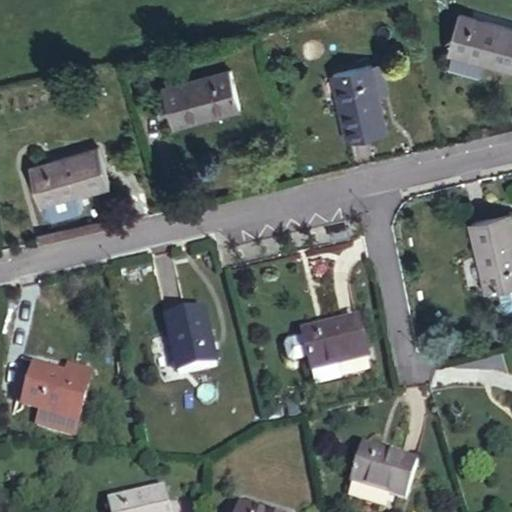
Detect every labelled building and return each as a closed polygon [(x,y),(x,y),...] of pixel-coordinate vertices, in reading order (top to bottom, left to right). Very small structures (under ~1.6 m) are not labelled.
[(511,60),(511,18),(462,3),(449,40),(511,60)] [(388,61),(378,63),(385,91),(394,89),(388,61)] [(333,73),(351,144),(395,133),(385,91),(378,63),(333,73)] [(233,71),(167,86),(176,126),(242,110),(233,71)] [(40,204),(108,190),(99,147),(30,163),(40,204)] [(511,215),(480,224),(499,294),(511,290),(511,215)] [(216,367),(200,307),(162,317),(179,377),(216,367)] [(373,361),(363,322),(344,327),(309,335),(318,373),(373,361)] [(46,365),(33,405),(90,422),(104,382),(46,365)] [(413,511),(428,479),(408,470),(371,455),(355,491),(401,511),(413,511)] [(177,511),(174,494),(112,509),(112,511),(177,511)]
